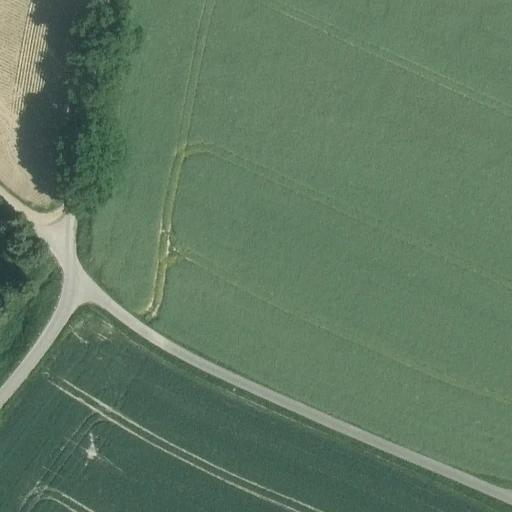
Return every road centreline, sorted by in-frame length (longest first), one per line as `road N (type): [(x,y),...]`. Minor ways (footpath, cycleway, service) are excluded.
road 1 (unclassified): [(66,256),(103,304),(193,360),(511,499)]
road 2 (unclassified): [(106,0),(66,256)]
road 3 (unclassified): [(66,256),(68,302),(0,397)]
